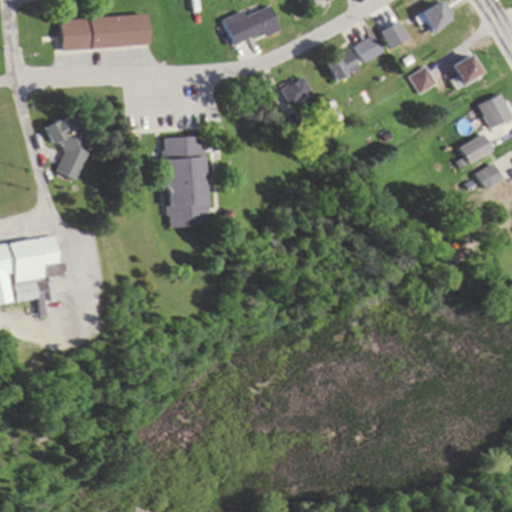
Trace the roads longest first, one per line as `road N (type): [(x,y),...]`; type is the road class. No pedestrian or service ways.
road 1 (residential): [(14,74),(39,85),(250,70),(382,0)]
road 2 (residential): [(6,0),(16,91),(50,216)]
